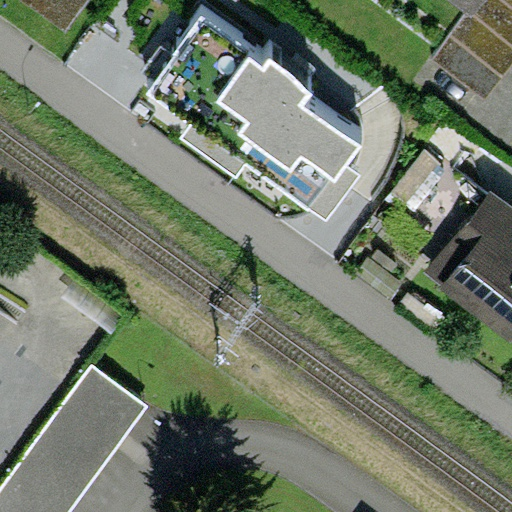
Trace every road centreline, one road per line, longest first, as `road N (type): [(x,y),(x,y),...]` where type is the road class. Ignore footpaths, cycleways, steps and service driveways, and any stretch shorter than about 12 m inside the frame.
road 1 (residential): [(511,408),(0,37)]
road 2 (residential): [(122,511),(176,448),(274,435),(379,511)]
